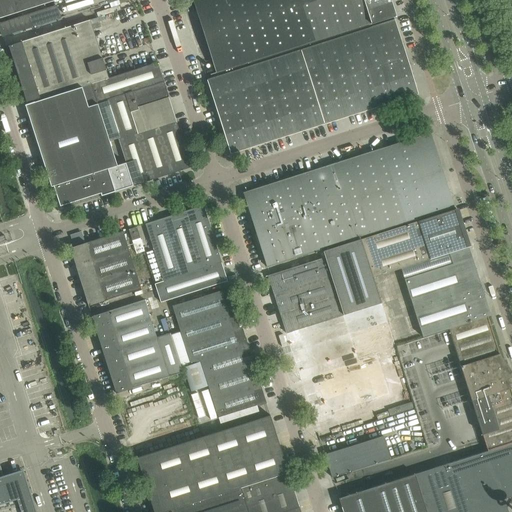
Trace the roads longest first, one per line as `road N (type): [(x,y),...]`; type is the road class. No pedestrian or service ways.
road 1 (unclassified): [(320,511),(217,180)]
road 2 (unclassified): [(132,511),(44,234)]
road 3 (unclassified): [(438,110),(511,335)]
road 4 (unclassified): [(217,180),(438,110)]
road 5 (unclassified): [(217,180),(158,0)]
road 6 (unclassified): [(44,234),(217,180)]
road 7 (unknown): [(0,333),(35,445),(0,453)]
road 8 (secondary): [(465,99),(511,243)]
road 9 (unclassified): [(44,234),(0,95)]
